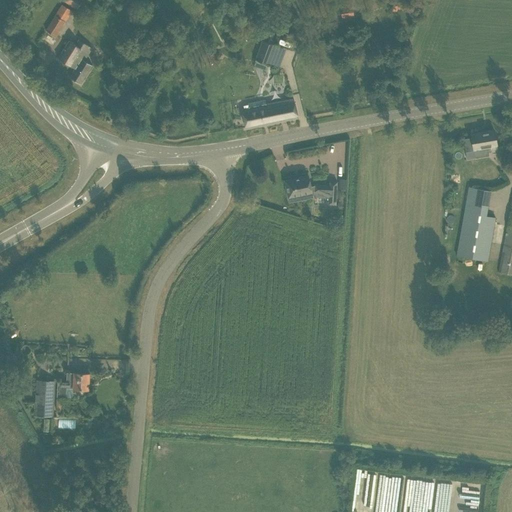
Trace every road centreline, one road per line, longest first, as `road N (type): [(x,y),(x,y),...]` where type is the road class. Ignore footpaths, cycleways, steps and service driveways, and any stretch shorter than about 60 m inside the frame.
road 1 (unclassified): [(132,511),(153,296),(164,269),(219,204),(223,150)]
road 2 (tertiary): [(223,150),(511,91)]
road 3 (tertiary): [(103,142),(51,112),(0,59)]
